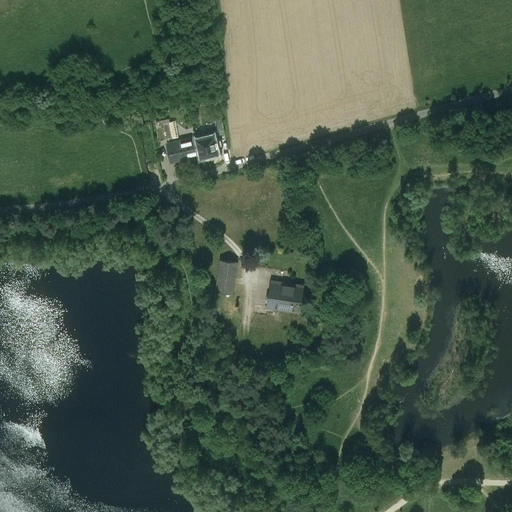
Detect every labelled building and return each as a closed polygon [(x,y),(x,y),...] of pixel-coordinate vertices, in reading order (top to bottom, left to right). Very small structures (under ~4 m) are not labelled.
[(222,119),(215,120),(218,135),(225,133),(222,119)] [(170,122),(155,125),(159,141),(173,137),(170,122)] [(215,134),(197,138),(201,155),(201,157),(210,155),(212,157),(217,155),(218,153),(219,152),(215,134)] [(201,155),(197,138),(196,139),(191,140),(191,138),(169,144),(173,161),(201,155)] [(237,262),(221,259),(216,291),(232,294),(237,262)] [(283,282),(272,280),(268,307),(280,308),(283,282)] [(283,282),(280,308),(300,311),(303,285),(283,282)] [(283,323),(253,319),(249,340),(254,341),(280,345),(283,323)] [(278,353),(280,345),(254,341),(253,349),(278,353)]
